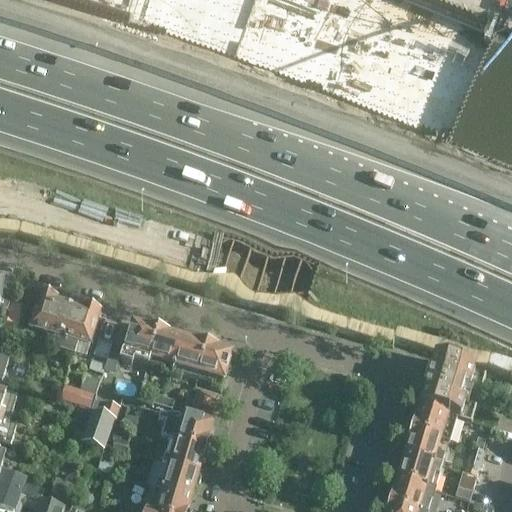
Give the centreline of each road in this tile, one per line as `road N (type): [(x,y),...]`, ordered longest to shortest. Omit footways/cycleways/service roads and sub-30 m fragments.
road 1 (motorway): [(0,109),(223,184),(511,309)]
road 2 (motorway): [(511,244),(381,186),(0,55)]
road 3 (motorway): [(0,16),(511,206)]
road 4 (residential): [(271,338),(0,256)]
road 5 (motorway): [(511,93),(277,0)]
road 6 (residential): [(220,506),(271,338)]
road 7 (residential): [(401,379),(360,511)]
road 8 (residential): [(401,379),(271,338)]
